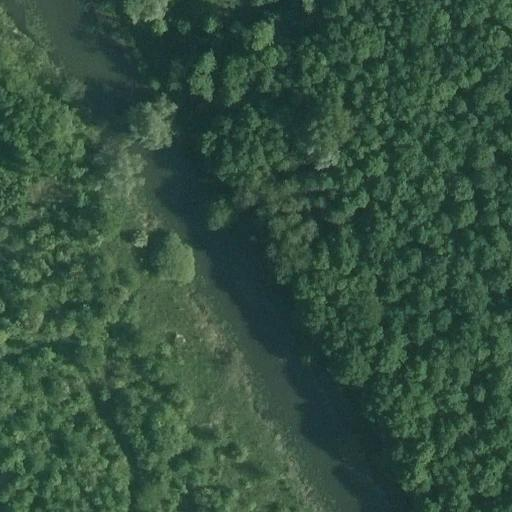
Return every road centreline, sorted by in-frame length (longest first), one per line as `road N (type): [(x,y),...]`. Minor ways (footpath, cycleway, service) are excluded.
road 1 (track): [(418,511),(120,0)]
road 2 (unknown): [(0,355),(32,340),(79,355),(130,450),(129,511)]
